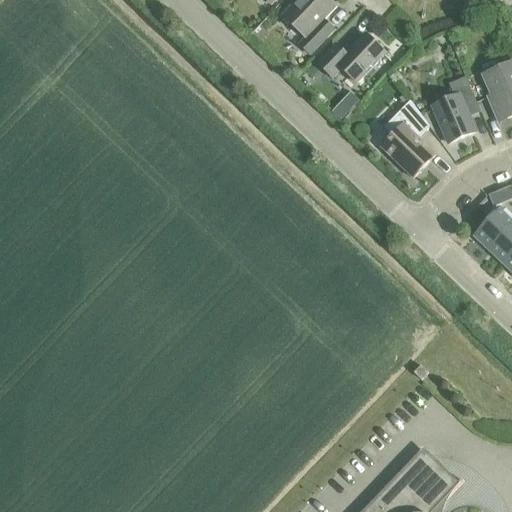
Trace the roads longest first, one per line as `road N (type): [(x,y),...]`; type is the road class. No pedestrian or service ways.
road 1 (tertiary): [(415,226),(175,0)]
road 2 (tertiary): [(511,319),(415,226)]
road 3 (residential): [(415,226),(460,178),(511,155)]
